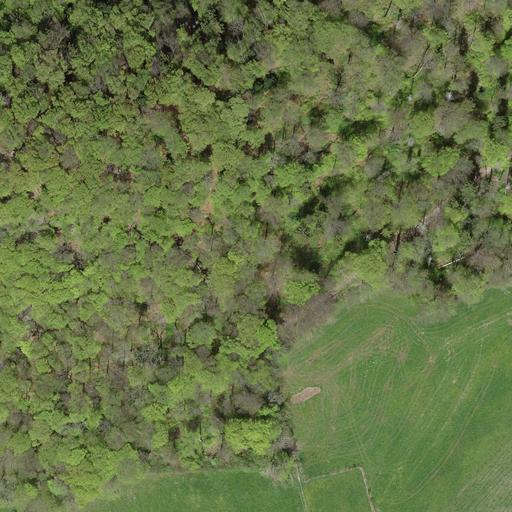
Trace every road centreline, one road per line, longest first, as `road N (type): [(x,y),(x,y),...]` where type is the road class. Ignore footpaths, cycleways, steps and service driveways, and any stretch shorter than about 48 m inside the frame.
road 1 (track): [(511,153),(260,344),(254,369),(291,449),(305,511)]
road 2 (track): [(511,9),(283,138),(195,173)]
